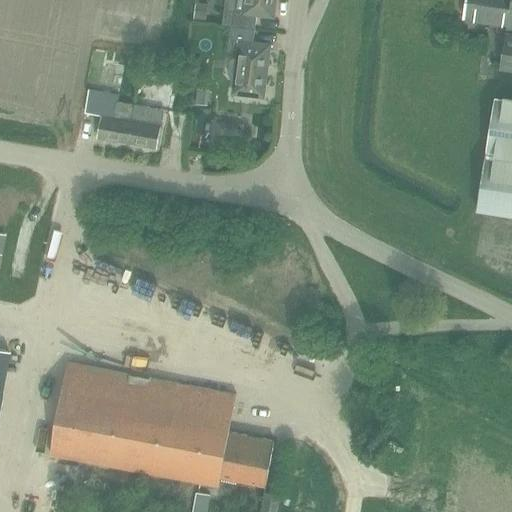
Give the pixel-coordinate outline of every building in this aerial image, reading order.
[(232,25),(232,26),(257,29),(258,15),(275,18),(277,0),(226,0),(223,24),(232,25)] [(467,0),(464,18),(507,25),(511,0),(467,0)] [(196,3),(194,19),(207,21),(209,4),(196,3)] [(234,94),(260,97),(265,98),(272,45),(255,43),(257,29),(232,26),(230,41),(240,42),(238,60),(234,60),(231,62),(230,73),(232,76),(236,77),(234,94)] [(511,70),(511,31),(507,31),(500,69),(511,70)] [(89,89),(85,112),(102,115),(98,139),(128,144),(135,105),(119,102),(121,95),(96,91),(89,89)] [(208,106),(210,90),(198,89),(196,105),(208,106)] [(511,98),(497,96),(478,211),(511,216),(511,98)] [(135,105),(128,144),(158,150),(166,110),(135,105)] [(0,348),(0,408),(11,351),(0,348)] [(50,454),(220,487),(222,478),(267,486),(275,441),(231,433),(238,395),(68,362),(50,454)] [(83,481),(77,511),(170,511),(173,498),(83,481)] [(261,511),(278,511),(282,495),(266,492),(261,511)] [(209,511),(212,495),(198,493),(195,511),(209,511)]
